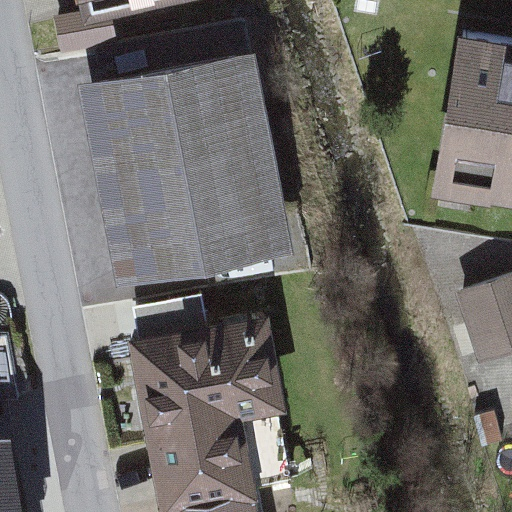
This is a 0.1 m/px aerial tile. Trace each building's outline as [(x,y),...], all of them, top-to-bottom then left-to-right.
[(97,0),(101,15),(161,0),(97,0)] [(511,41),(466,34),(442,170),(511,182),(511,41)] [(93,82),(129,286),(310,255),(273,50),(93,82)] [(511,271),(463,289),(484,348),(511,338),(511,271)] [(149,345),(178,511),(310,511),(277,322),(149,345)] [(20,511),(5,428),(0,429),(0,511),(20,511)]
